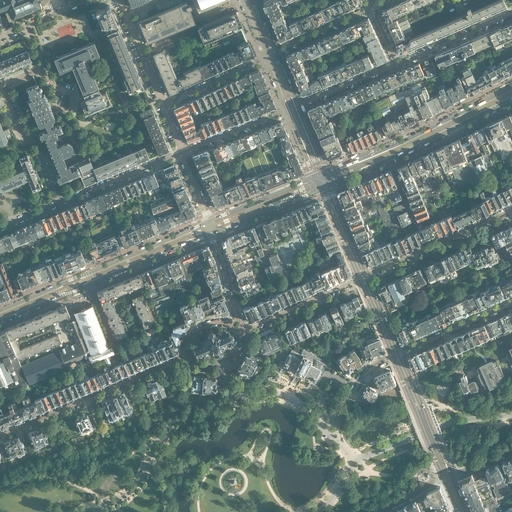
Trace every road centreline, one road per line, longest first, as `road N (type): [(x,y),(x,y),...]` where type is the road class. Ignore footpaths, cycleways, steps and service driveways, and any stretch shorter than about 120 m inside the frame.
road 1 (secondary): [(0,322),(211,234)]
road 2 (secondary): [(208,221),(0,309)]
road 3 (residential): [(60,203),(35,143),(18,132),(5,101),(10,83),(42,68),(28,26)]
road 4 (secondary): [(511,88),(324,173)]
road 5 (residential): [(185,354),(0,436)]
road 6 (residential): [(366,275),(511,210)]
road 7 (secondary): [(388,159),(511,99)]
road 8 (residential): [(60,203),(182,151)]
road 9 (tertiary): [(447,475),(401,352)]
road 10 (tertiary): [(392,356),(447,475)]
road 11 (residential): [(511,12),(396,65)]
road 12 (residential): [(358,279),(241,327)]
road 13 (residential): [(511,303),(401,352)]
